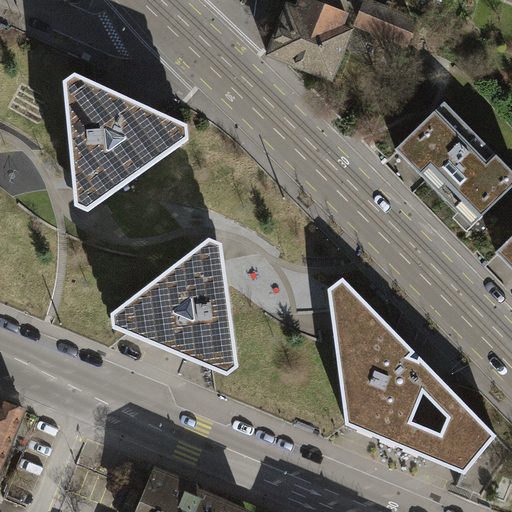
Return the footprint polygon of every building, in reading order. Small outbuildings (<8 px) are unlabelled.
[(340,26),(345,13),(312,0),(300,0),(296,10),(288,7),(269,56),(330,79),(350,29),(340,26)] [(371,0),(366,0),(358,21),(408,42),(417,19),(371,0)] [(71,75),(59,84),(71,205),(85,211),(184,140),(184,126),(71,75)] [(511,175),(441,103),(393,150),(467,226),(511,181),(511,175)] [(511,234),(492,253),(511,273),(511,234)] [(206,239),(107,313),(109,327),(224,375),(234,367),(219,245),(206,239)] [(339,276),(325,290),(342,425),(460,474),(499,436),(339,276)] [(0,458),(19,410),(0,402),(0,458)] [(243,511),(244,511),(152,469),(133,511),(243,511)]
